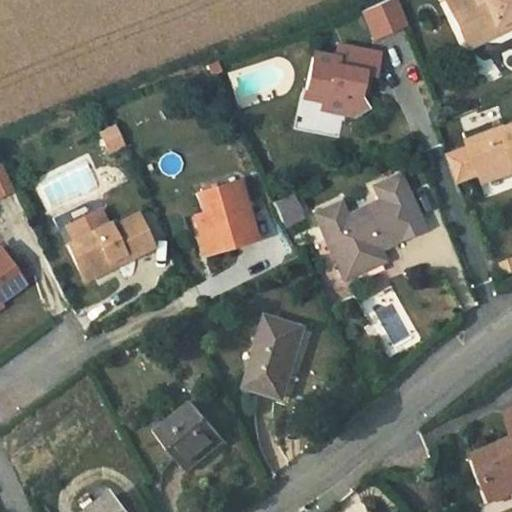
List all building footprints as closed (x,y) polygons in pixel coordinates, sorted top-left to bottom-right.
[(511,0),(446,0),(452,13),(467,44),(498,30),(495,23),(511,15),(511,0)] [(511,15),(495,23),(498,30),(511,22),(511,15)] [(336,59),(314,55),(307,91),(326,95),(324,101),(323,111),(353,117),(367,107),(358,95),(359,89),(362,72),(370,73),(374,74),(381,37),(354,32),(352,40),(351,48),(338,46),(336,59)] [(340,38),(338,46),(351,48),(352,40),(340,38)] [(367,90),(370,73),(362,72),(359,89),(367,90)] [(326,95),(307,91),(306,98),(324,101),(326,95)] [(511,130),(508,132),(506,127),(497,130),(495,125),(467,135),(473,150),(482,175),(482,176),(511,165),(511,130)] [(124,144),(116,127),(101,133),(109,151),(124,144)] [(482,175),(473,150),(453,156),(462,181),(482,175)] [(511,165),(482,176),(485,184),(511,173),(511,165)] [(1,166),(0,166),(0,195),(12,189),(1,166)] [(339,201),(313,214),(344,277),(385,258),(379,247),(422,228),(397,174),(372,186),(378,199),(346,215),(339,201)] [(195,195),(201,215),(211,252),(256,239),(239,181),(195,195)] [(281,228),(302,219),(290,192),(269,201),(281,228)] [(72,242),(105,226),(97,211),(65,228),(72,242)] [(120,255),(123,262),(152,246),(135,214),(109,228),(107,224),(105,226),(72,242),(65,246),(75,267),(84,262),(92,277),(110,268),(106,263),(120,255)] [(211,252),(201,215),(193,217),(204,255),(211,252)] [(0,301),(24,285),(23,284),(11,268),(0,252),(0,301)] [(110,268),(123,262),(120,255),(106,263),(110,268)] [(11,268),(23,284),(35,275),(23,259),(11,268)] [(84,262),(75,267),(83,282),(92,277),(84,262)] [(303,332),(270,321),(248,388),(283,399),(303,332)] [(194,403),(158,434),(191,472),(227,442),(194,403)] [(511,439),(476,454),(492,495),(511,487),(511,439)] [(128,511),(115,496),(95,511),(128,511)]
